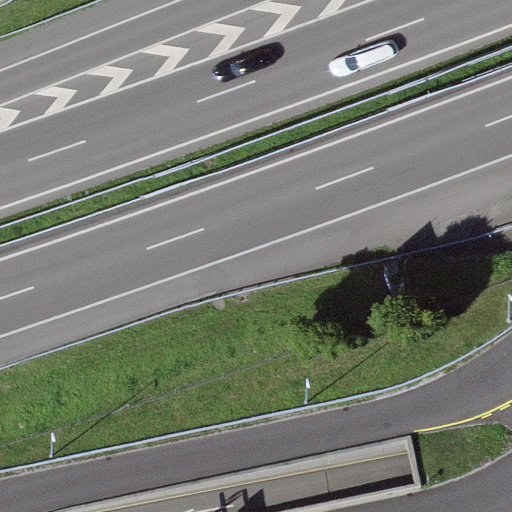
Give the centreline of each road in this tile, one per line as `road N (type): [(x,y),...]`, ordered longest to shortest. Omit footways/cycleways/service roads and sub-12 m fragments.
road 1 (motorway): [(0,302),(511,120)]
road 2 (tertiary): [(511,367),(457,399),(397,420),(0,505)]
road 3 (motorway): [(474,0),(0,168)]
road 4 (motorway): [(230,0),(0,90)]
